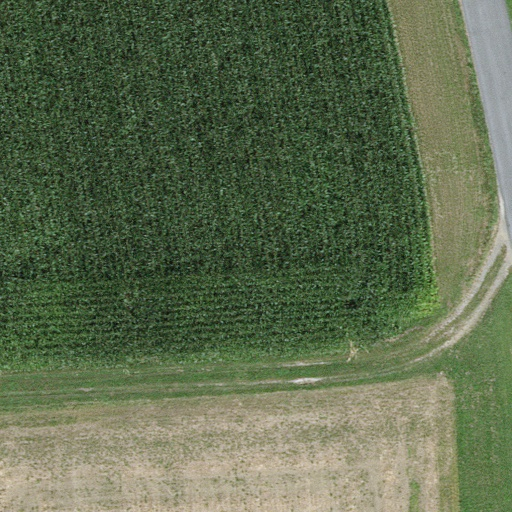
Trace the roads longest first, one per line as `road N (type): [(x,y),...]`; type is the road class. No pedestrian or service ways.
road 1 (track): [(0,380),(364,361),(469,300),(511,239)]
road 2 (tertiary): [(482,0),(511,134)]
